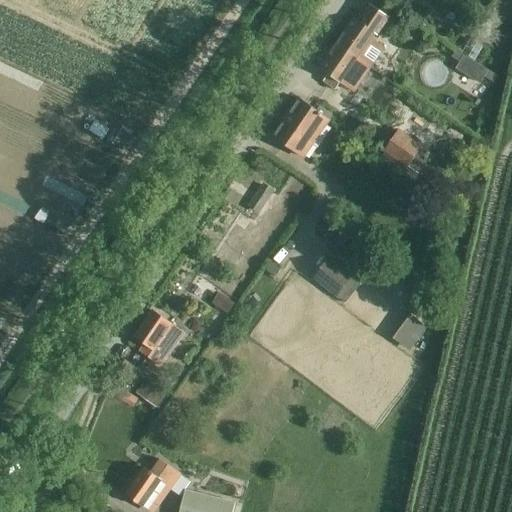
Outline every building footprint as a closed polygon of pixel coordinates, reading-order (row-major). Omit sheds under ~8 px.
[(354,18),(337,43),(372,67),(385,48),(372,39),(376,33),(379,35),(389,20),(369,5),(358,21),(354,18)] [(354,93),(369,71),(372,67),(337,43),(319,69),(328,75),(323,82),(335,90),(340,83),(354,93)] [(456,52),(452,58),(459,63),(463,56),(456,52)] [(479,66),(471,79),(481,84),(488,71),(479,66)] [(329,119),(299,98),(272,136),(303,157),(329,119)] [(131,135),(121,129),(112,144),(122,150),(131,135)] [(399,130),(384,154),(406,170),(408,168),(421,176),(430,154),(422,148),(423,146),(399,130)] [(262,185),(248,205),(258,212),(272,192),(262,185)] [(42,208),(34,219),(43,224),(50,213),(42,208)] [(66,232),(76,217),(66,211),(57,226),(66,232)] [(334,222),(326,233),(340,244),(349,233),(334,222)] [(329,257),(312,278),(312,279),(336,298),(337,296),(346,303),(361,284),(352,278),(353,277),(329,257)] [(271,262),(265,270),(275,278),(281,270),(271,262)] [(16,304),(26,289),(17,283),(7,298),(16,304)] [(420,293),(410,307),(427,319),(437,305),(420,293)] [(140,351),(160,366),(184,333),(153,311),(134,337),(144,344),(140,351)] [(411,315),(393,339),(409,351),(427,327),(411,315)] [(125,361),(119,371),(135,382),(142,372),(125,361)] [(145,382),(137,394),(157,408),(165,396),(145,382)] [(119,387),(114,397),(133,408),(139,399),(119,387)] [(157,509),(180,474),(159,460),(150,473),(143,468),(125,495),(143,508),(147,502),(157,509)] [(232,511),(235,503),(185,490),(179,511),(232,511)]
